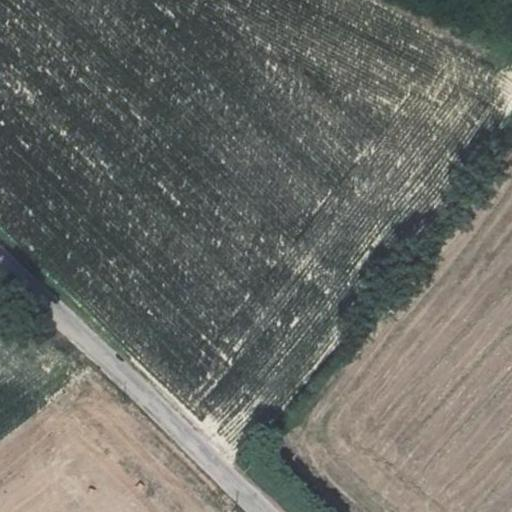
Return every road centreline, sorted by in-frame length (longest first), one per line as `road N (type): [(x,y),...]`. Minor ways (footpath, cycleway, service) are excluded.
road 1 (track): [(361,0),(483,70),(492,126),(323,354),(212,467)]
road 2 (unclassified): [(257,511),(0,259)]
